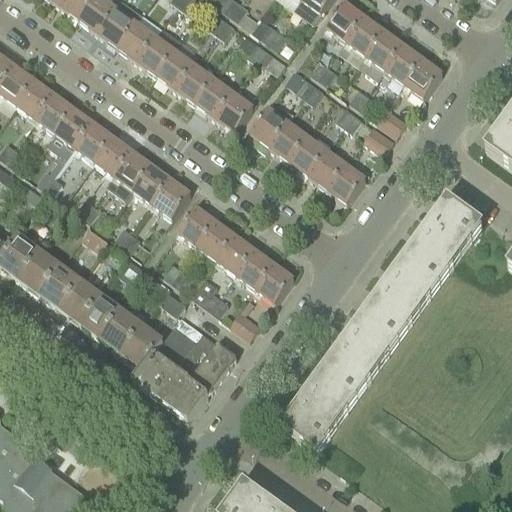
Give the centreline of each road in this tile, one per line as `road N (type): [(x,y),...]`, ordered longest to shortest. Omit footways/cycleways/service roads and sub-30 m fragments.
road 1 (residential): [(345,270),(0,18)]
road 2 (residential): [(193,477),(0,335)]
road 3 (residential): [(223,435),(345,270)]
road 4 (residential): [(345,270),(433,151)]
road 5 (residential): [(332,511),(223,435)]
